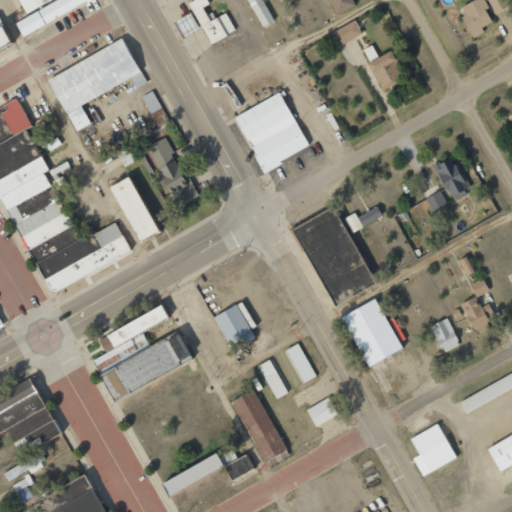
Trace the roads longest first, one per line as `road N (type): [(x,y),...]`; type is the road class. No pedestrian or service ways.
road 1 (secondary): [(425,511),(260,213)]
road 2 (residential): [(232,511),(511,349)]
road 3 (residential): [(142,511),(0,256)]
road 4 (residential): [(260,213),(511,67)]
road 5 (primary): [(260,213),(132,0)]
road 6 (primary): [(46,333),(260,213)]
road 7 (residential): [(511,176),(407,0)]
road 8 (residential): [(137,0),(0,80)]
